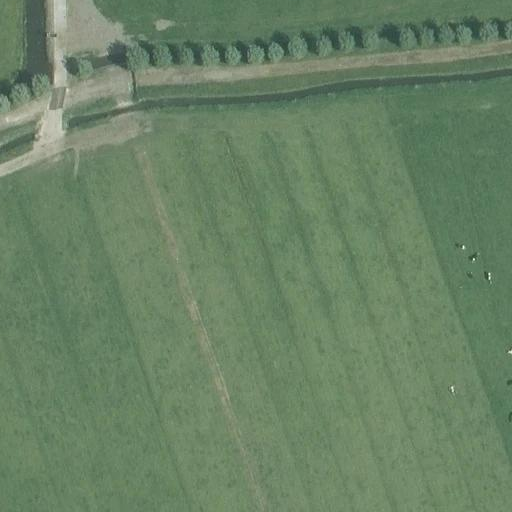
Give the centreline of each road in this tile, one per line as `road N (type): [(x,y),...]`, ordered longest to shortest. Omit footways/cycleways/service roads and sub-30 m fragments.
road 1 (track): [(511,46),(135,78),(63,96)]
road 2 (track): [(75,0),(60,48),(63,96),(46,152),(0,170)]
